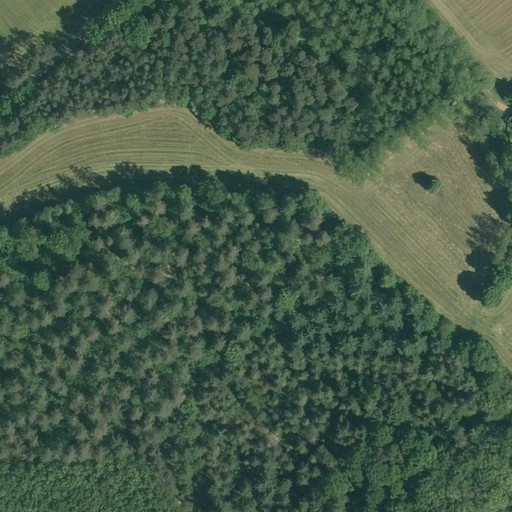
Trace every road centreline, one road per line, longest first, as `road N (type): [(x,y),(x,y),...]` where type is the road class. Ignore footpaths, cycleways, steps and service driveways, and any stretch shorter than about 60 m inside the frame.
road 1 (track): [(0,300),(394,347),(466,344),(511,396)]
road 2 (track): [(240,330),(153,444),(0,457)]
road 3 (unclassified): [(0,102),(121,0)]
road 4 (track): [(414,511),(436,484),(511,433)]
